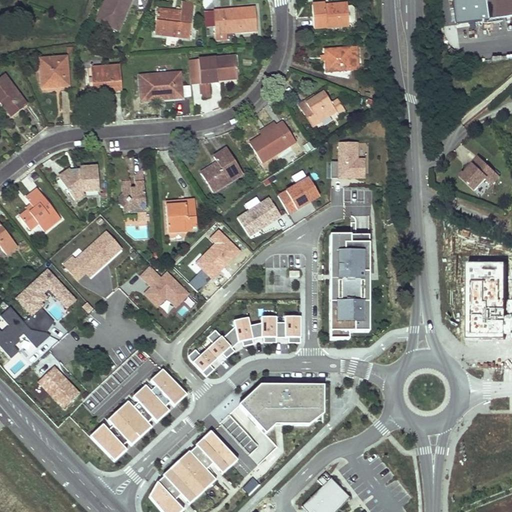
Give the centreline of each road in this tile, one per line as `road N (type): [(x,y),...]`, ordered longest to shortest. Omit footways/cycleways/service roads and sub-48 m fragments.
road 1 (residential): [(280,0),(272,70),(236,110),(189,126),(56,138),(0,177)]
road 2 (tertiary): [(421,306),(409,119)]
road 3 (residential): [(310,241),(268,255),(167,353)]
road 4 (residential): [(399,409),(361,442),(324,456),(278,501),(285,511)]
road 5 (tertiary): [(0,392),(105,504)]
road 6 (residential): [(105,504),(213,401)]
road 7 (residential): [(310,241),(308,365)]
road 8 (tertiary): [(390,0),(409,119)]
